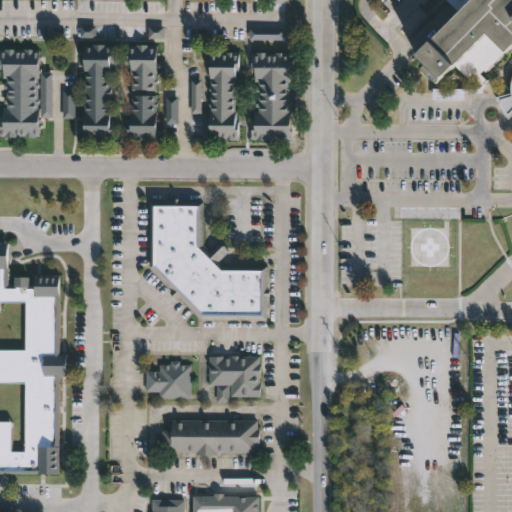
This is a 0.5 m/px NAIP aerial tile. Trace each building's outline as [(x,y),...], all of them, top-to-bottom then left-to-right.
[(511,0),(511,115),(509,118),(505,113),(505,112),(498,102),(497,96),(511,92),(511,46),(486,72),(484,70),(482,73),(487,79),(482,85),(473,76),(470,79),(455,65),(438,83),(422,65),(426,62),(416,52),(468,0),(511,0)] [(97,26),(81,26),(80,38),(96,38),(97,26)] [(149,39),(165,39),(165,26),(149,27),(149,39)] [(288,39),(253,39),(253,28),(288,28),(288,39)] [(108,44),(108,47),(110,47),(110,45),(117,45),(117,49),(119,49),(119,59),(117,59),(117,66),(113,66),(113,87),(115,87),(115,95),(112,95),(112,112),(115,112),(115,119),(117,119),(118,133),(117,133),(117,139),(87,139),(88,45),(108,44)] [(151,44),(151,46),(161,46),(162,71),(159,71),(160,83),(158,83),(158,90),(135,89),(134,64),(131,64),(131,45),(151,44)] [(37,48),(37,50),(42,50),(42,56),(45,56),(45,72),(56,72),(55,117),(43,117),(43,133),(37,133),(37,137),(3,136),(3,117),(5,117),(5,108),(9,108),(9,103),(6,103),(7,97),(10,97),(10,89),(6,89),(6,82),(10,82),(10,78),(6,78),(6,68),(4,68),(4,49),(37,48)] [(240,51),(240,53),(244,53),(243,73),(241,73),(241,91),(242,91),(242,98),(239,98),(239,110),(243,118),(246,139),(213,139),(214,52),(240,51)] [(296,53),(295,78),(289,77),(289,80),(293,80),(291,113),(294,114),(293,140),(255,139),(255,121),(258,121),(258,111),(261,111),(261,106),(259,106),(259,100),(261,100),(262,92),(259,92),(260,85),(262,85),(262,78),(259,78),(259,71),(256,71),(256,54),(259,54),(259,51),(296,53)] [(192,114),(203,114),(202,80),(191,80),(192,114)] [(77,118),(65,118),(66,90),(77,90),(77,118)] [(159,139),(131,139),(131,120),(134,120),(134,94),(158,96),(159,139)] [(179,97),(167,97),(166,124),(178,124),(179,97)] [(204,244),(209,249),(218,239),(229,250),(221,258),(226,266),(268,266),(268,288),(271,288),(271,295),(268,295),(268,318),(202,318),(150,266),(150,201),(204,201),(204,244)] [(6,268),(5,285),(15,285),(15,277),(30,277),(30,286),(35,286),(36,275),(60,275),(60,296),(57,296),(56,356),(67,356),(66,377),(57,377),(57,447),(59,447),(58,474),(40,474),(40,472),(0,471),(0,243),(9,243),(9,268),(6,268)] [(239,355),(239,359),(241,359),(241,356),(260,356),(260,363),(262,363),(262,377),(259,377),(259,383),(261,383),(261,396),(232,396),(232,384),(230,384),(230,402),(217,403),(217,385),(210,385),(210,356),(223,356),(223,359),(227,359),(227,356),(239,355)] [(180,361),(180,364),(191,364),(191,397),(159,397),(159,392),(146,392),(146,371),(159,371),(159,365),(171,365),(171,361),(180,361)] [(260,420),(260,429),(262,429),(262,446),(260,446),(260,453),(220,453),(220,455),(200,455),(200,453),(166,453),(166,430),(176,431),(176,420),(260,420)] [(194,496),(194,511),(260,511),(260,496),(194,496)] [(184,511),(185,500),(152,500),(151,511),(184,511)]
